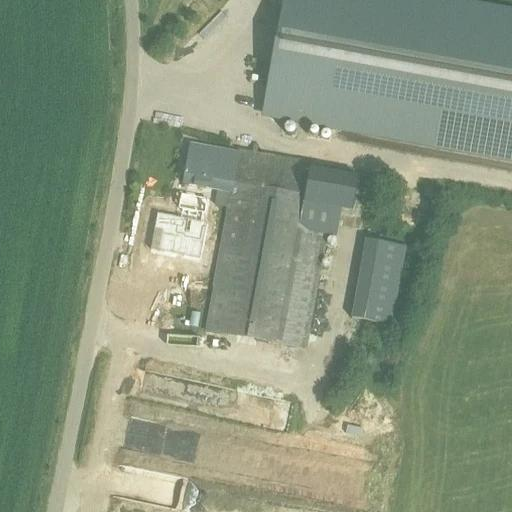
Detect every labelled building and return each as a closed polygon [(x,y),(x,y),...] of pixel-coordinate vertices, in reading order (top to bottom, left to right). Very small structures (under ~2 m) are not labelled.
[(511,14),(430,0),(284,0),(263,114),(511,160),(511,14)] [(318,269),(324,237),(336,239),(341,210),(351,212),(352,205),(357,179),(328,173),(310,170),(311,164),(261,155),(239,151),(239,154),(190,145),(183,185),(218,191),(215,206),(228,209),(206,331),(284,346),(304,350),(315,288),(319,270),(318,269)] [(202,199),(174,194),(171,210),(175,211),(174,218),(151,214),(144,251),(194,261),(201,223),(196,222),(197,215),(199,215),(202,199)] [(353,319),(391,325),(404,248),(366,242),(353,319)] [(285,360),(285,379),(310,379),(310,360),(285,360)]
